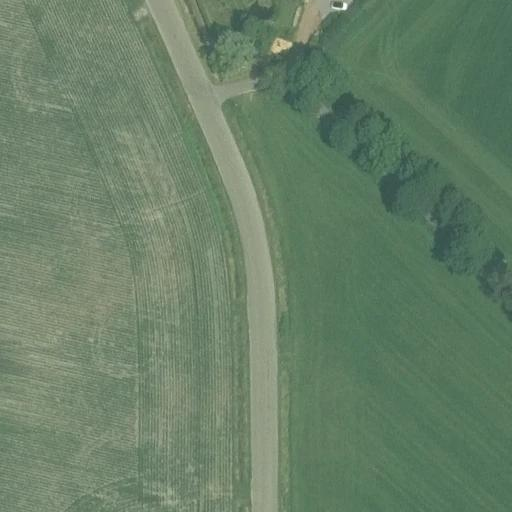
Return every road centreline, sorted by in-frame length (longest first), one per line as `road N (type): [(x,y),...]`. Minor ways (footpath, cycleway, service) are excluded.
road 1 (unclassified): [(262,511),(253,244),(202,106)]
road 2 (unclassified): [(511,290),(289,87),(261,84),(202,106)]
